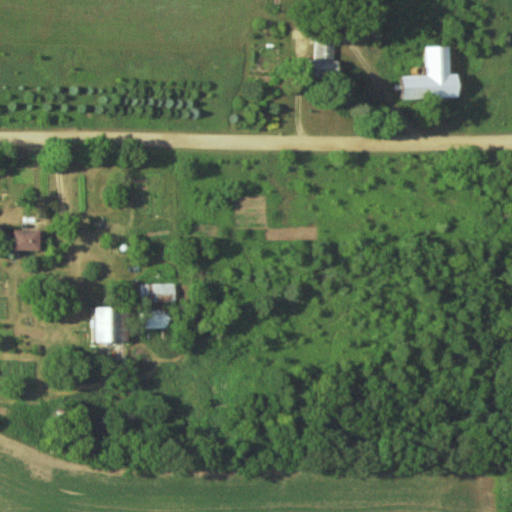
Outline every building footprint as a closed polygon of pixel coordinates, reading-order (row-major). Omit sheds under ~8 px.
[(332,42),(313,42),(312,60),(306,60),(306,75),(331,75),(332,42)] [(452,98),(452,75),(445,75),(444,47),(420,48),(421,76),(397,77),(398,100),(452,98)] [(8,251),(34,252),(35,231),(8,231),(8,251)] [(140,284),(140,303),(173,303),(173,284),(140,284)] [(90,343),(119,343),(119,310),(90,310),(90,343)] [(165,310),(141,310),(140,329),(165,329),(165,310)]
